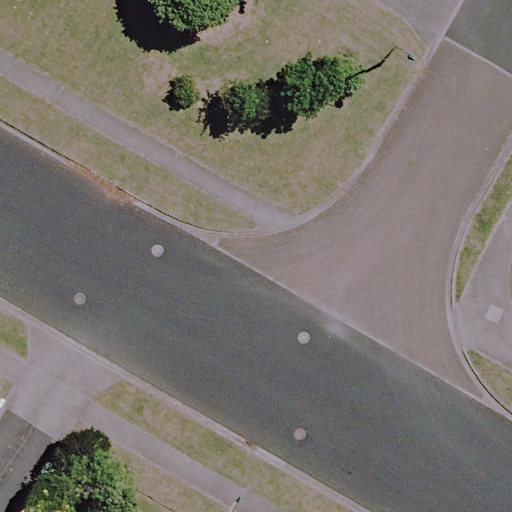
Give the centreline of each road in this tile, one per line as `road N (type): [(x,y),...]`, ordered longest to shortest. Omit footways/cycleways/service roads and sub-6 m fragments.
road 1 (residential): [(511,34),(307,391)]
road 2 (residential): [(307,391),(0,211)]
road 3 (residential): [(511,510),(307,391)]
